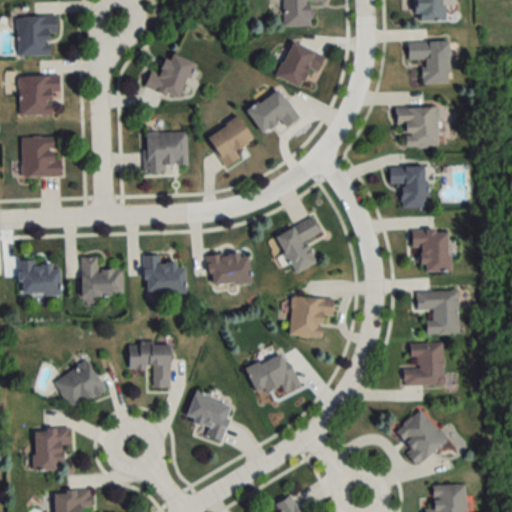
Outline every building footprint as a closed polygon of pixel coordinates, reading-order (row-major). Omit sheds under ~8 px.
[(281,0),(282,27),(310,27),(309,3),(323,3),(322,0),(281,0)] [(413,0),(414,22),(442,22),(441,0),(413,0)] [(15,56),(52,56),(52,17),(15,17),(15,56)] [(406,61),(422,61),(422,84),(448,84),(447,42),(406,42),(406,61)] [(322,57),(290,43),(274,77),(298,88),(306,71),(314,75),(322,57)] [(192,64),(167,53),(157,75),(149,72),(143,87),(176,101),(192,64)] [(17,76),(17,116),(50,116),(50,93),(57,93),(57,76),(17,76)] [(279,121),(283,127),(297,118),(278,88),(245,110),(260,134),(279,121)] [(403,147),(437,147),(436,107),(394,107),(394,126),(403,126),(403,147)] [(204,137),(223,168),(238,159),(233,150),(250,140),(237,117),(204,137)] [(176,175),(176,166),(186,166),(186,132),(143,132),(143,175),(176,175)] [(20,137),(20,178),(57,178),(56,137),(20,137)] [(388,167),(388,185),(400,185),(400,208),(424,208),(424,167),(388,167)] [(319,234),(312,218),(275,235),(292,274),(315,264),(305,240),(319,234)] [(448,232),(410,231),(410,251),(419,251),(419,272),(447,273),(448,232)] [(249,284),(247,254),(206,256),(209,287),(249,284)] [(143,256),(143,293),(183,292),(183,264),(159,264),(159,256),(143,256)] [(121,270),(98,270),(98,258),(79,259),(79,298),(121,297),(121,270)] [(18,264),(19,297),(58,297),(58,264),(18,264)] [(424,335),(458,334),(457,291),(413,291),(414,311),(431,311),(431,321),(424,321),(424,335)] [(331,317),(332,300),(290,298),(288,337),(320,338),(321,317),(331,317)] [(403,386),(442,386),(442,343),(409,343),(409,368),(403,368),(403,386)] [(169,344),(127,344),(127,370),(151,370),(151,388),(169,388),(169,344)] [(256,395),(280,385),(284,393),(298,388),(284,353),(245,368),(256,395)] [(103,391),(86,361),(53,380),(70,410),(103,391)] [(183,422),(205,429),(202,439),(219,444),(231,405),(192,393),(183,422)] [(417,463),(445,441),(420,410),(392,432),(417,463)] [(32,429),(31,471),(60,472),(60,445),(69,445),(69,429),(32,429)] [(464,511),(464,485),(431,486),(431,511),(464,511)] [(52,511),(91,511),(91,491),(52,492),(52,511)] [(297,511),(289,497),(275,505),(278,511),(297,511)]
